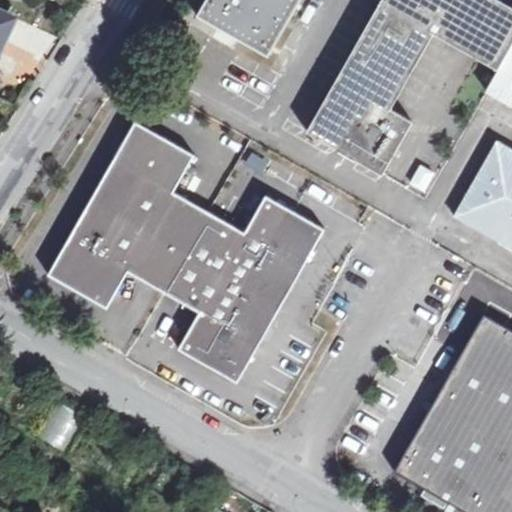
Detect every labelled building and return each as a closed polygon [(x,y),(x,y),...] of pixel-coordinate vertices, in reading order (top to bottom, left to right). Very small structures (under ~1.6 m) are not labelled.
[(269,57),(300,0),(205,0),(197,16),(269,57)] [(511,4),(503,0),(383,0),(323,104),(308,131),(382,174),(412,121),(394,111),(437,36),(499,70),(487,90),(488,91),(491,85),(511,97),(511,4)] [(0,43),(12,17),(0,11),(0,43)] [(511,97),(491,85),(488,91),(511,104),(511,97)] [(195,154),(136,120),(48,274),(108,308),(129,272),(200,312),(179,348),(238,382),(325,229),(266,194),(245,231),(174,191),(195,154)] [(511,148),(497,140),(455,214),(511,245),(511,148)] [(436,173),(423,166),(414,184),(425,190),(436,173)] [(394,471),(466,511),(511,511),(511,329),(484,313),(394,471)] [(1,453),(19,463),(22,457),(40,468),(53,445),(19,424),(1,453)]
